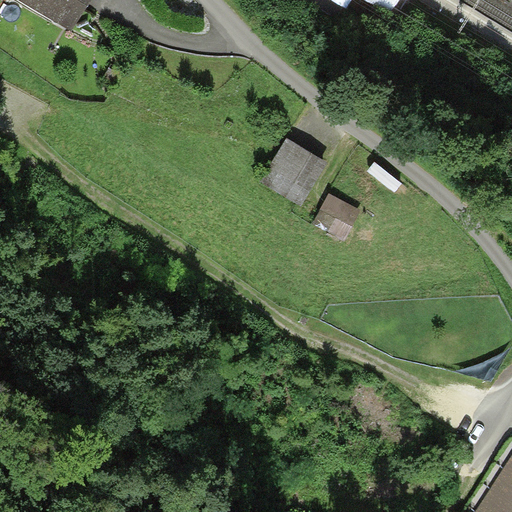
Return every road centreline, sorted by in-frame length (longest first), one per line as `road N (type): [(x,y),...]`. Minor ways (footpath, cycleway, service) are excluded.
road 1 (residential): [(511,280),(463,215),(230,33),(202,0)]
road 2 (residential): [(445,511),(492,454),(511,409)]
